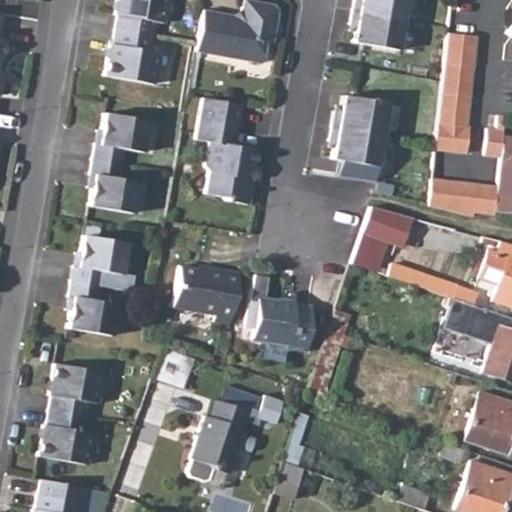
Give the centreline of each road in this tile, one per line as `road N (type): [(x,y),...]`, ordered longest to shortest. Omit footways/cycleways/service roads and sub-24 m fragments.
road 1 (residential): [(0,385),(67,0)]
road 2 (residential): [(323,0),(289,190),(311,252)]
